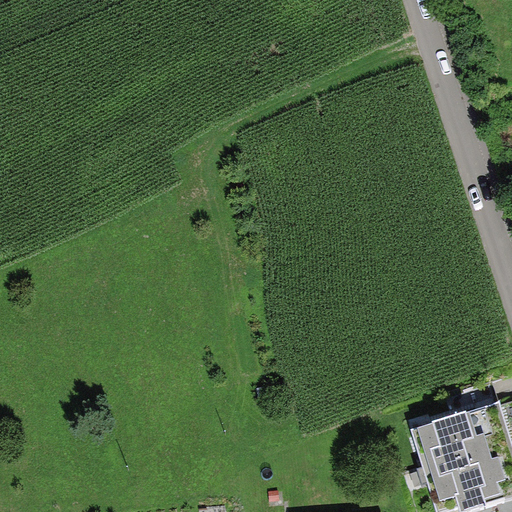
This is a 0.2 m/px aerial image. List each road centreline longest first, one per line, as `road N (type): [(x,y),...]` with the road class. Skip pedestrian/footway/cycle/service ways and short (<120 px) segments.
road 1 (track): [(431,41),(241,130),(208,158),(218,212)]
road 2 (residential): [(418,0),(511,280)]
